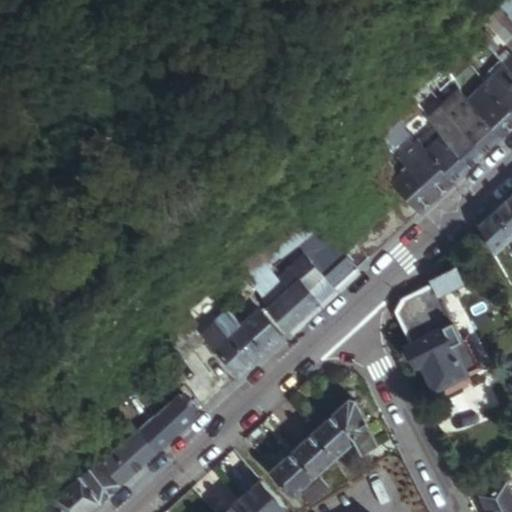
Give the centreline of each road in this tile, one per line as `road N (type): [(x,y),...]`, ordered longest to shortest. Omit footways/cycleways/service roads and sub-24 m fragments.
road 1 (secondary): [(351,313),(131,511)]
road 2 (secondary): [(511,153),(351,313)]
road 3 (residential): [(454,511),(351,313)]
